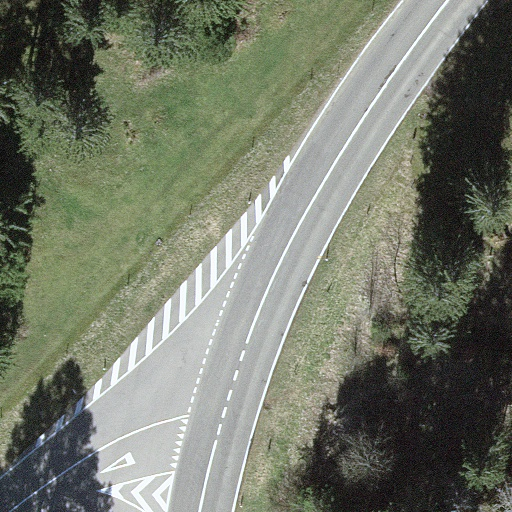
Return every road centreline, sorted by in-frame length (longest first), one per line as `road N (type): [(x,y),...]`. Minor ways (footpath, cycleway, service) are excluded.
road 1 (tertiary): [(444,0),(341,155),(267,290),(223,424)]
road 2 (tertiary): [(223,424),(142,435),(43,484),(9,511)]
